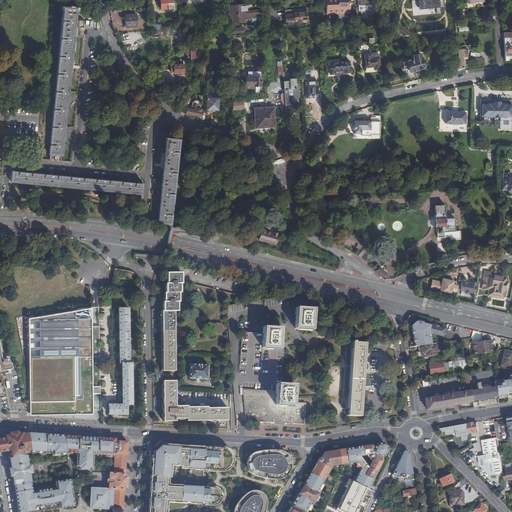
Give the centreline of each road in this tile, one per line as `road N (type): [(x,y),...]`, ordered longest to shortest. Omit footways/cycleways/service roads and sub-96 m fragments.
road 1 (primary): [(344,279),(148,233),(0,218)]
road 2 (primary): [(117,240),(392,304)]
road 3 (residential): [(500,71),(345,106),(313,133),(284,176)]
road 4 (tertiary): [(316,440),(148,433)]
road 5 (residential): [(147,275),(148,433)]
road 6 (residential): [(75,168),(88,33),(109,29)]
road 7 (residential): [(75,168),(146,176),(151,133),(167,108)]
road 8 (residential): [(167,108),(232,138),(284,176)]
road 9 (tertiary): [(135,432),(0,424)]
road 10 (residential): [(511,259),(449,264),(409,278),(394,293)]
road 11 (primary): [(392,304),(511,332)]
road 12 (residential): [(392,304),(415,423)]
road 13 (primary): [(511,321),(394,293)]
